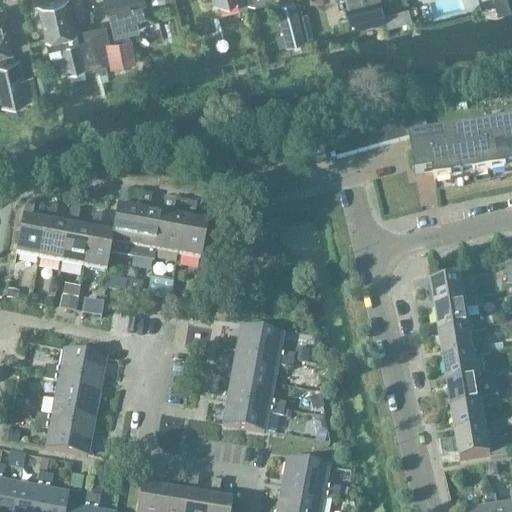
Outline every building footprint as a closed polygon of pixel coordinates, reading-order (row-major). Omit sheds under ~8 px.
[(98,65),(90,29),(75,32),(67,0),(59,0),(37,5),(45,40),(62,35),(64,45),(60,46),(67,73),(84,69),(98,65)] [(108,12),(111,26),(114,37),(138,30),(135,19),(144,17),(141,4),(146,3),(145,0),(103,0),(106,13),(108,12)] [(240,0),(214,0),(215,1),(217,0),(230,0),(232,8),(242,6),(240,0)] [(286,45),(303,41),(292,0),(275,4),(286,45)] [(344,0),(346,6),(345,7),(350,30),(367,26),(362,3),(361,0),(344,0)] [(374,0),(362,3),(367,26),(385,22),(379,0),(374,0)] [(24,76),(20,58),(3,62),(1,54),(10,52),(2,16),(0,16),(0,97),(2,105),(37,97),(31,74),(24,76)] [(105,43),(106,43),(102,26),(90,29),(98,65),(101,83),(102,88),(111,86),(107,63),(109,62),(105,43)] [(225,35),(213,38),(220,63),(232,60),(225,35)] [(130,38),(106,43),(105,43),(109,62),(110,67),(116,66),(118,77),(136,74),(134,62),(130,38)] [(398,140),(408,137),(403,118),(392,121),(398,140)] [(387,143),(398,140),(392,121),(381,124),(387,143)] [(377,146),(387,143),(381,124),(371,126),(377,146)] [(432,172),(433,180),(511,166),(511,124),(428,138),(427,134),(408,137),(414,175),(432,172)] [(377,146),(371,126),(360,129),(366,149),(377,146)] [(360,129),(349,132),(356,152),(366,149),(360,129)] [(356,152),(349,132),(339,135),(345,155),(356,152)] [(345,155),(339,135),(329,137),(334,159),(345,155)] [(116,208),(111,236),(109,246),(110,246),(132,250),(139,213),(125,210),(128,193),(120,191),(117,208),(116,208)] [(152,264),(154,255),(161,217),(147,215),(151,197),(142,196),(139,213),(132,250),(130,260),(152,264)] [(164,200),(161,217),(154,255),(176,259),(183,222),(170,219),(173,202),(164,200)] [(14,256),(36,260),(43,223),(29,221),(33,203),(25,202),(22,219),(21,219),(14,256)] [(183,222),(176,259),(198,263),(205,226),(192,223),(196,206),(186,204),(183,222)] [(46,207),(43,223),(36,260),(60,265),(66,228),(52,225),(55,208),(46,207)] [(82,269),(89,232),(75,230),(78,212),(70,211),(66,228),(60,265),(82,269)] [(105,273),(110,246),(109,246),(111,236),(97,234),(101,216),(92,215),(89,232),(82,269),(105,273)] [(172,282),(150,278),(146,298),(169,302),(172,282)] [(464,305),(464,309),(481,306),(479,297),(463,299),(460,279),(429,284),(433,310),(464,305)] [(139,297),(142,284),(128,282),(125,294),(139,297)] [(74,312),(77,299),(63,295),(60,309),(74,312)] [(468,330),(469,333),(485,331),(483,322),(467,324),(464,309),(464,305),(433,310),(437,335),(468,330)] [(236,354),(292,364),(293,357),(277,354),(280,337),(241,329),(236,354)] [(472,354),(473,358),(489,355),(489,354),(496,353),(495,348),(488,349),(488,346),(471,349),(469,333),(468,330),(437,335),(441,360),(472,354)] [(63,352),(62,354),(60,369),(44,366),(42,373),(98,383),(103,360),(63,352)] [(290,372),(292,364),(236,354),(232,378),(271,385),(274,369),(290,372)] [(476,380),(477,384),(493,381),(511,377),(511,371),(492,373),(492,372),(475,375),(473,358),(472,354),(441,360),(446,385),(476,380)] [(57,383),(54,399),(54,401),(93,408),(98,383),(42,373),(41,380),(57,383)] [(267,402),(271,385),(232,378),(227,401),(282,412),(284,405),(267,402)] [(480,405),(481,409),(511,403),(511,395),(496,398),(493,381),(477,384),(476,380),(446,385),(450,410),(480,405)] [(54,401),(53,403),(51,417),(35,414),(34,421),(89,432),(93,408),(54,401)] [(281,419),(282,412),(227,401),(222,426),(262,433),(265,416),(281,419)] [(485,430),(485,434),(502,431),(501,429),(500,424),(500,422),(484,425),(481,409),(480,405),(450,410),(454,435),(485,430)] [(84,457),(89,432),(34,421),(33,428),(48,431),(45,450),(84,457)] [(488,449),(485,434),(485,430),(454,435),(458,461),(488,456),(488,459),(506,456),(504,447),(488,449)] [(282,485),(337,496),(338,489),(322,485),(325,469),(287,462),(282,485)] [(0,511),(12,511),(17,487),(0,484),(3,468),(0,467),(0,511)] [(134,511),(158,511),(162,491),(149,488),(152,471),(144,469),(141,487),(139,487),(134,511)] [(37,511),(44,475),(37,474),(34,490),(17,487),(12,511),(37,511)] [(162,491),(158,511),(181,511),(185,495),(171,493),(174,475),(165,474),(162,491)] [(52,476),(44,475),(37,511),(61,511),(63,508),(65,496),(48,493),(52,476)] [(205,511),(208,499),(194,497),(197,479),(188,478),(185,495),(181,511),(205,511)] [(208,499),(205,511),(228,511),(230,503),(217,501),(220,484),(211,482),(208,499)] [(335,504),(337,496),(282,485),(277,510),(288,511),(317,511),(319,500),(335,504)] [(511,511),(511,492),(510,492),(511,504),(511,508),(497,511),(493,511),(511,511)] [(88,511),(91,497),(84,495),(81,511),(63,508),(61,511),(88,511)] [(493,511),(497,511),(494,495),(485,496),(487,511),(493,511)] [(91,497),(88,511),(96,511),(99,498),(91,497)]
